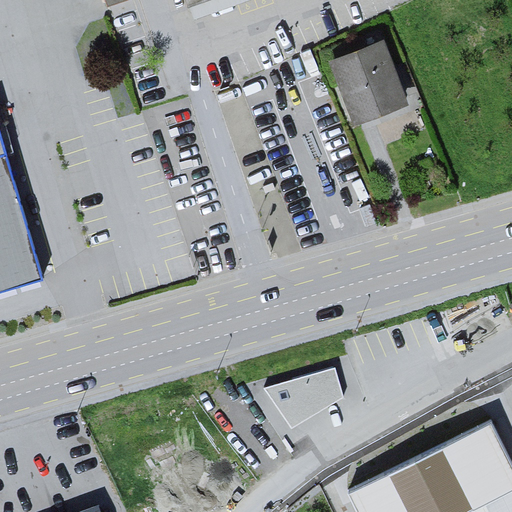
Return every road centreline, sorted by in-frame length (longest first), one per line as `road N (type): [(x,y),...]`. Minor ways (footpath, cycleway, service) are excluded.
road 1 (residential): [(161,0),(273,313)]
road 2 (residential): [(253,511),(511,344)]
road 3 (primary): [(0,392),(273,313)]
road 4 (primary): [(273,313),(511,244)]
